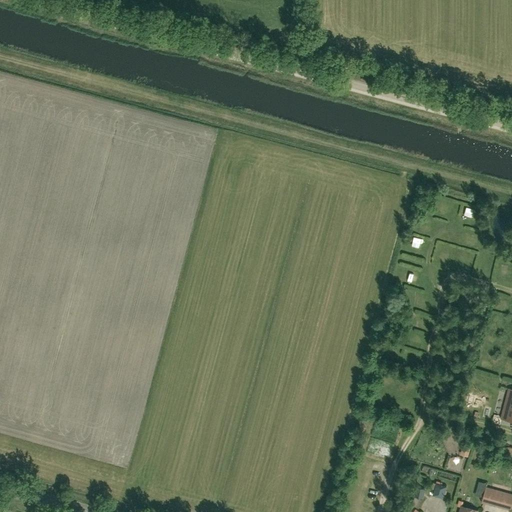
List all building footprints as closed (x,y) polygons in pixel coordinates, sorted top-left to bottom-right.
[(451,220),(459,216),(455,209),(447,213),(451,220)] [(423,310),(427,302),(421,299),(417,307),(423,310)] [(508,313),(510,304),(502,302),(500,311),(508,313)] [(416,332),(415,343),(424,343),(425,333),(416,332)] [(446,357),(455,361),(459,353),(450,349),(446,357)] [(468,457),(471,448),(463,445),(460,455),(468,457)] [(494,470),(502,473),(506,461),(498,458),(494,470)] [(436,483),(433,495),(443,498),(446,486),(436,483)] [(414,497),(423,499),(425,489),(416,487),(414,497)] [(511,494),(486,487),(482,502),(511,510),(511,505),(511,494)]
